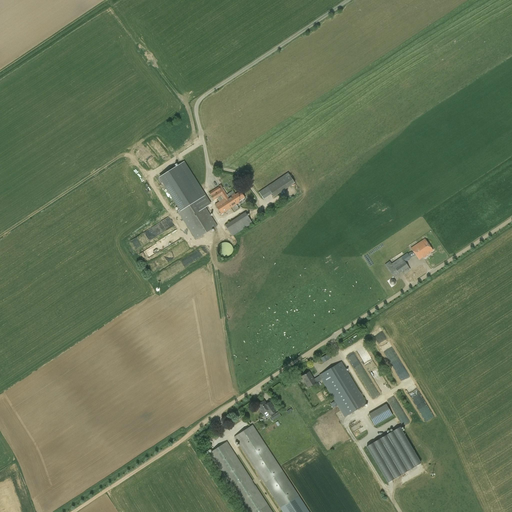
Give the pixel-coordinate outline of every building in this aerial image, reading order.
[(178,213),(196,240),(218,226),(205,205),(209,202),(187,165),(166,180),(184,209),(178,213)] [(289,174),(258,191),(262,199),(272,194),(273,196),(294,184),(289,174)] [(228,198),(228,197),(222,189),(221,190),(219,187),(209,193),(214,201),(221,196),(223,200),(215,205),(221,215),(236,204),(234,202),(235,202),(234,200),(232,196),(228,198)] [(234,202),(236,204),(239,202),(239,201),(244,198),(241,192),(235,195),(235,194),(232,196),(234,200),(235,202),(234,202)] [(252,224),(245,213),(225,226),(232,237),(252,224)] [(411,249),(419,260),(424,257),(429,253),(432,251),(425,240),(411,249)] [(217,248),(217,251),(217,253),(218,255),(220,257),(222,258),(225,259),(227,259),(229,258),(231,256),(232,254),(233,252),(233,249),(232,247),(231,245),(229,244),(226,243),(224,243),(222,243),(220,245),(218,246),(217,248)] [(411,259),(407,253),(391,264),(390,261),(385,265),(394,278),(402,272),(404,274),(410,270),(405,262),(411,259)] [(171,272),(181,267),(179,265),(188,260),(186,256),(168,267),(171,272)] [(405,277),(409,282),(417,278),(413,272),(405,277)] [(328,354),(320,358),(323,363),(330,359),(328,354)] [(320,376),(313,380),(309,372),(301,377),(308,388),(316,383),(321,380),(335,402),(333,402),(336,406),(337,406),(344,418),(367,404),(341,362),(319,375),(320,376)] [(276,412),(270,403),(266,405),(264,401),(258,406),(260,410),(262,414),(267,411),(270,416),(276,412)] [(373,425),(392,417),(386,405),(367,413),(373,425)] [(309,511),(283,472),(252,425),(234,437),(264,484),(282,511),(309,511)] [(400,427),(366,447),(387,482),(421,462),(400,427)] [(272,511),(268,506),(227,442),(208,454),(245,511),(272,511)]
